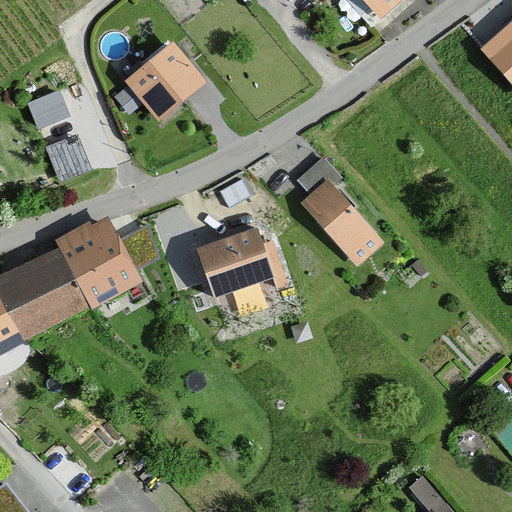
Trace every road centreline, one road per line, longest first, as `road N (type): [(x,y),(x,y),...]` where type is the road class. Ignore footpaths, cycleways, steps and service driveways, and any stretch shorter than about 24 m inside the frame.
road 1 (residential): [(136,199),(383,60),(461,0)]
road 2 (residential): [(122,0),(73,36),(136,199)]
road 3 (residential): [(0,241),(136,199)]
